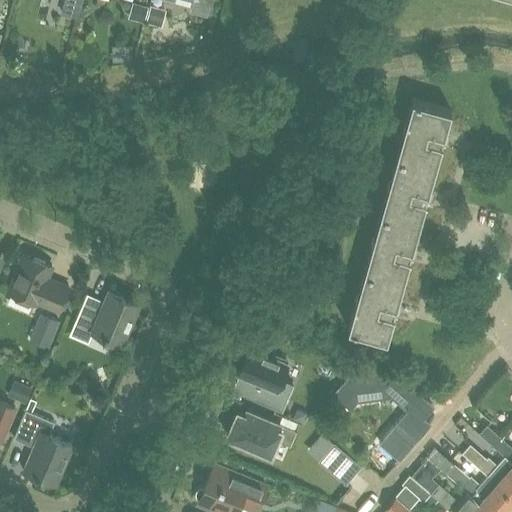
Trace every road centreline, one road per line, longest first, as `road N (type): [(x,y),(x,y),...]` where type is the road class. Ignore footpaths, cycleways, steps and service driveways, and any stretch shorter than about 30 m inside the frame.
road 1 (residential): [(0,209),(162,282),(166,309),(127,406)]
road 2 (residential): [(154,511),(186,437),(127,406)]
road 3 (residential): [(68,511),(82,504),(127,406)]
